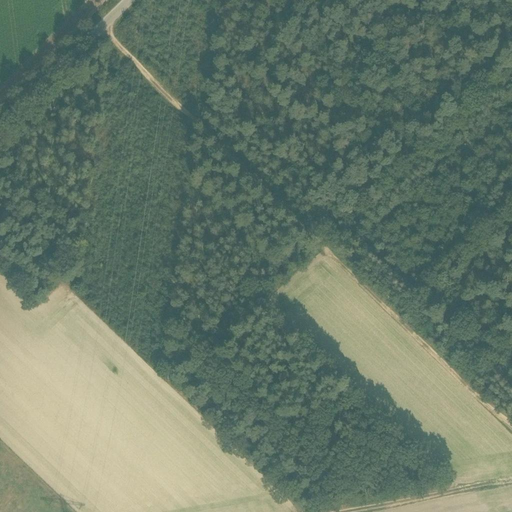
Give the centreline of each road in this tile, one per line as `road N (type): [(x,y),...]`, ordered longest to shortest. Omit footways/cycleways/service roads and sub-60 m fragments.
road 1 (track): [(511,432),(101,29)]
road 2 (unclassified): [(0,124),(129,0)]
road 3 (track): [(511,481),(353,511)]
